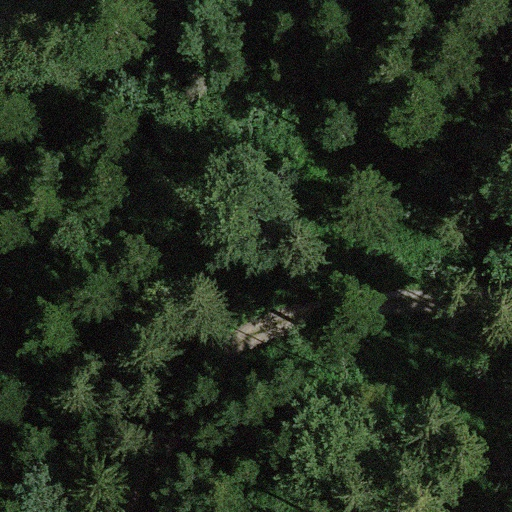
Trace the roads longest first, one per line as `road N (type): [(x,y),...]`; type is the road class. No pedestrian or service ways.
road 1 (track): [(511,299),(346,307),(221,355),(179,418),(138,511)]
road 2 (track): [(0,417),(221,355)]
